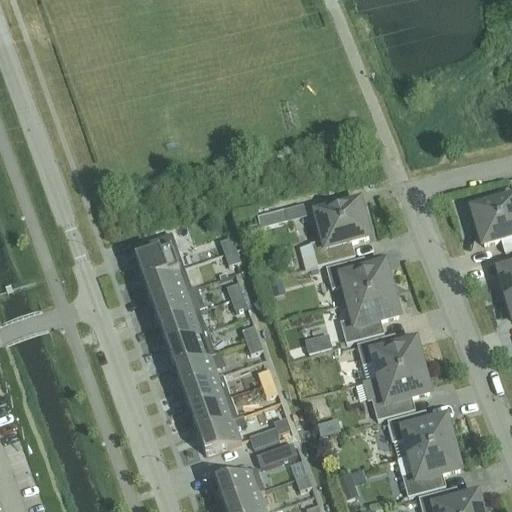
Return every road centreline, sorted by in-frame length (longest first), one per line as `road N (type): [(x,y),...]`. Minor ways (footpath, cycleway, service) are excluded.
road 1 (unclassified): [(170,511),(0,37)]
road 2 (residential): [(511,451),(406,189),(511,165)]
